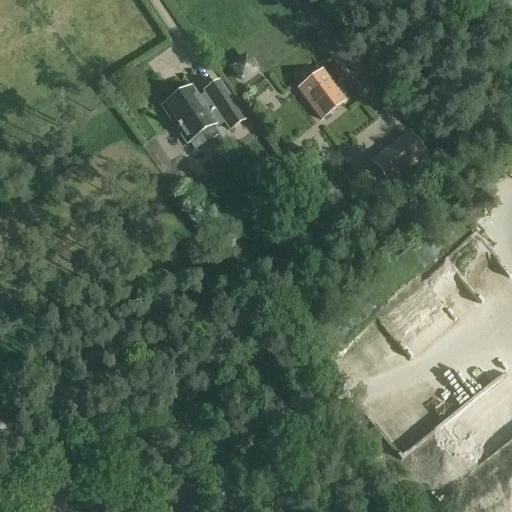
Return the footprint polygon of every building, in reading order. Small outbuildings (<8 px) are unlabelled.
[(242,81),(255,72),(246,59),(232,68),(242,81)] [(323,73),(299,92),(321,120),(345,102),(323,73)] [(173,103),(164,109),(195,152),(217,136),(213,131),(215,130),(209,121),(217,115),(229,131),(243,121),(219,83),(205,93),(208,98),(199,104),(191,91),(182,97),(179,96),(174,99),(173,103)] [(408,135),(373,163),(389,185),(425,156),(408,135)] [(332,207),(325,196),(318,201),(325,212),(332,207)] [(380,334),(343,361),(346,372),(362,394),(373,391),(377,388),(383,387),(411,366),(412,366),(410,356),(431,341),(428,331),(437,324),(454,320),(427,283),(407,298),(408,305),(393,316),(377,320),(380,334)] [(467,395),(485,378),(484,376),(494,367),(487,358),(482,362),(466,344),(441,366),(467,395)] [(453,480),(472,480),(471,434),(449,434),(449,454),(413,454),(413,485),(435,485),(435,499),(453,499),(453,480)]
